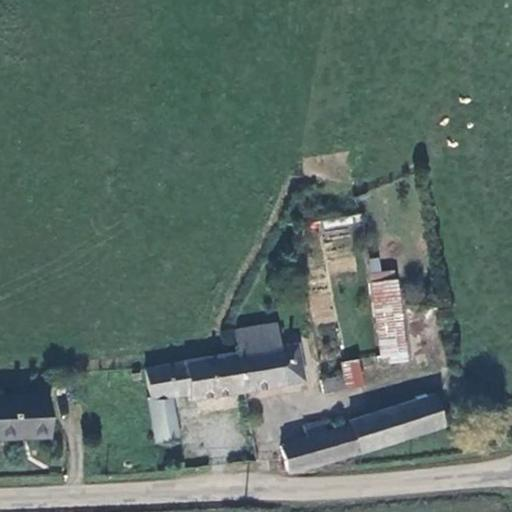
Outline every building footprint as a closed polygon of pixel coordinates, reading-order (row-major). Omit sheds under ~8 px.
[(389,362),(411,360),(407,282),(384,284),(389,362)] [(280,350),(276,325),(236,331),(238,342),(233,343),(235,351),(242,394),(303,385),(298,347),(280,350)] [(193,401),(242,394),(235,351),(147,364),(152,402),(175,399),(192,396),(193,401)] [(361,359),(342,361),(344,388),(363,387),(361,359)] [(0,435),(49,435),(49,396),(0,395),(0,435)] [(352,422),(353,429),(360,456),(440,428),(431,397),(352,422)] [(179,439),(175,399),(152,402),(156,442),(179,439)] [(285,449),(287,470),(317,469),(360,456),(353,429),(327,435),(324,425),(306,431),(309,441),(285,449)] [(177,458),(178,474),(198,473),(196,457),(177,458)]
